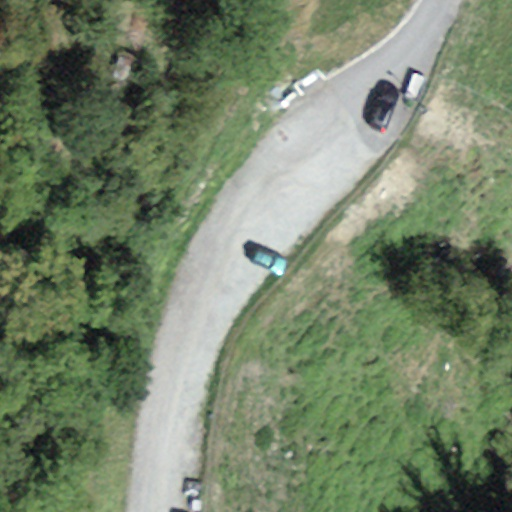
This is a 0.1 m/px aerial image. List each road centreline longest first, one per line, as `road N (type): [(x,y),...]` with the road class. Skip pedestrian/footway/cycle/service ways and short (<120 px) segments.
road 1 (track): [(369,124),(293,183),(236,260),(187,372),(194,511)]
road 2 (unclassified): [(443,0),(405,80),(369,124)]
